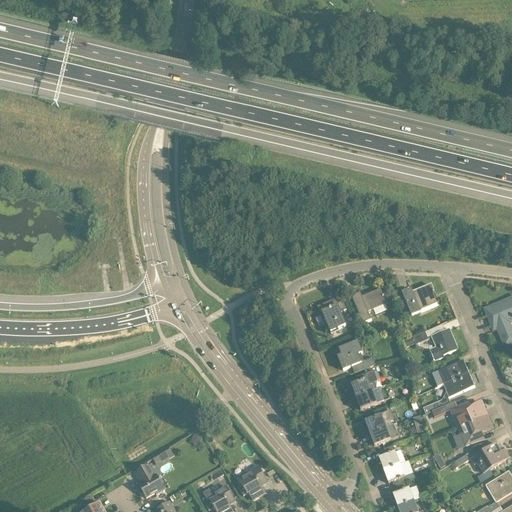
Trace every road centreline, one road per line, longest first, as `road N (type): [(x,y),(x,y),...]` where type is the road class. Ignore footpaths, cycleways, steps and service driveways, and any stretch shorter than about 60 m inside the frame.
road 1 (motorway): [(0,55),(511,176)]
road 2 (motorway): [(511,151),(0,30)]
road 3 (motorway): [(0,75),(511,195)]
road 4 (residential): [(340,497),(352,462),(290,292),(348,268),(451,267)]
road 5 (secondary): [(340,497),(216,346),(185,289)]
road 6 (secondary): [(173,308),(205,360),(328,510)]
road 7 (secondary): [(164,104),(148,144),(145,195),(165,289)]
road 8 (secondary): [(185,289),(165,208),(164,104)]
road 9 (motorway): [(0,328),(87,327),(173,308)]
road 10 (motorway): [(165,289),(88,304),(0,306)]
road 11 (residential): [(511,418),(451,267)]
